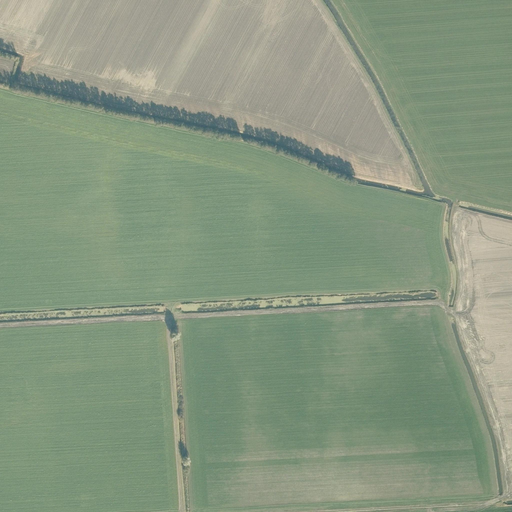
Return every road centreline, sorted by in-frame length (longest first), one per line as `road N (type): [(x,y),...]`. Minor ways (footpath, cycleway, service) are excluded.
road 1 (track): [(506,497),(499,434),(456,310),(456,197),(437,191),(333,0)]
road 2 (track): [(506,497),(319,511)]
road 3 (track): [(171,317),(0,325)]
